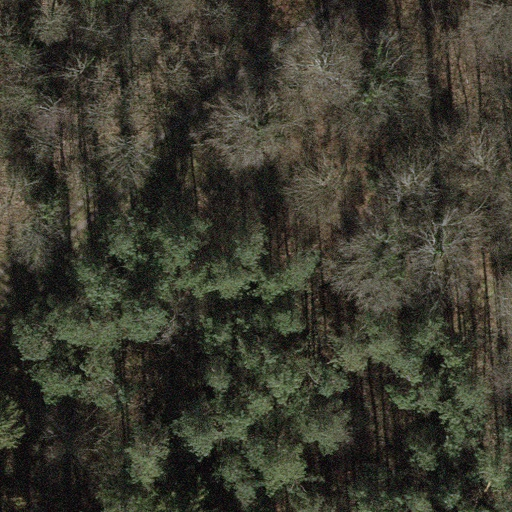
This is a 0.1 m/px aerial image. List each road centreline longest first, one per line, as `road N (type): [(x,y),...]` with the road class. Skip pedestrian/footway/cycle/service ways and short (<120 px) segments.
road 1 (track): [(359,0),(174,143),(0,296)]
road 2 (track): [(511,291),(174,143)]
